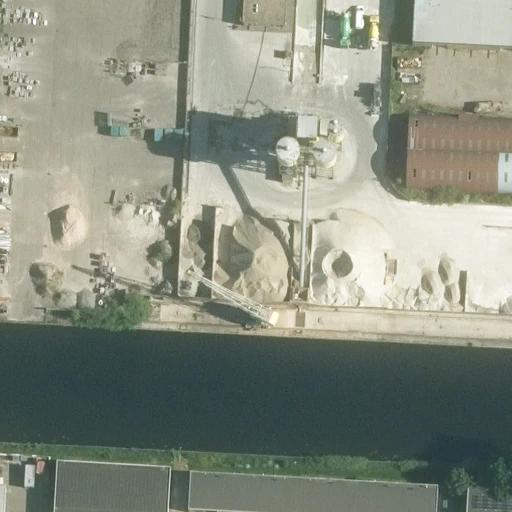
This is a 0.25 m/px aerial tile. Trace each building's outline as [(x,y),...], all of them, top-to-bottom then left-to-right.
[(243,0),(242,27),(284,29),(286,0),(243,0)] [(511,0),(414,0),(412,48),(511,53),(511,0)] [(23,51),(25,65),(40,63),(39,49),(23,51)] [(169,91),(188,91),(188,76),(169,75),(169,91)] [(269,104),(252,114),(261,130),(279,120),(269,104)] [(290,112),(295,132),(313,128),(309,108),(290,112)] [(467,156),(468,119),(409,117),(407,191),(465,193),(467,156)] [(467,156),(511,157),(511,121),(468,119),(467,156)] [(511,157),(467,156),(465,193),(511,194),(511,157)] [(4,176),(4,199),(14,199),(14,176),(4,176)] [(166,511),(169,472),(140,471),(55,466),(52,511),(166,511)] [(190,477),(187,511),(436,511),(438,491),(190,477)] [(511,511),(511,494),(467,492),(466,511),(511,511)]
